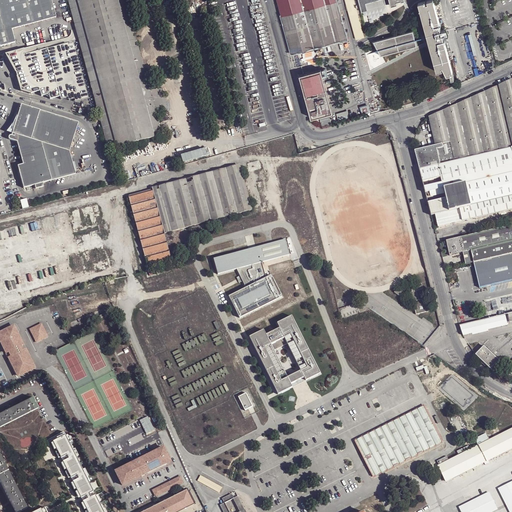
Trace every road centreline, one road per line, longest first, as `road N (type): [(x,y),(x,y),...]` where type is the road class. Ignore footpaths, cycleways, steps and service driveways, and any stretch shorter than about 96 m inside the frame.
road 1 (unclassified): [(511,393),(471,365),(450,330),(397,117)]
road 2 (unclassified): [(397,117),(325,136),(309,132),(269,0)]
road 3 (unclassified): [(511,69),(397,117)]
